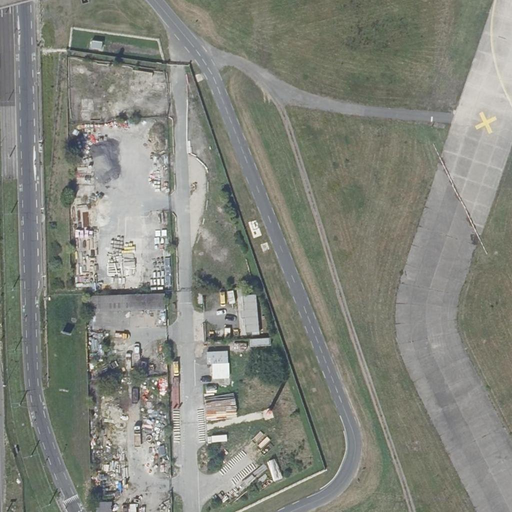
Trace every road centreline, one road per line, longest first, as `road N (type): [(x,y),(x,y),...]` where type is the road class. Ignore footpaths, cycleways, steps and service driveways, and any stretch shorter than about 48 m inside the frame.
road 1 (track): [(197,51),(235,60),(274,86),(411,511)]
road 2 (unclassified): [(76,511),(33,382),(24,0)]
road 3 (track): [(447,118),(346,108),(274,86)]
